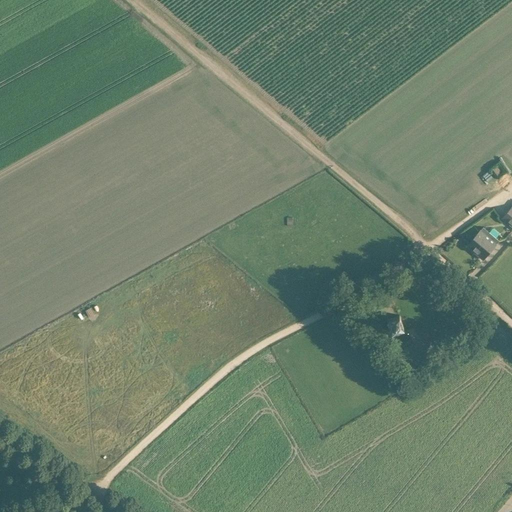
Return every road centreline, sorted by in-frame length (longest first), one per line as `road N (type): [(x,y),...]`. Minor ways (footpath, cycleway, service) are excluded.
road 1 (track): [(425,249),(242,358),(96,490)]
road 2 (track): [(425,249),(125,0)]
